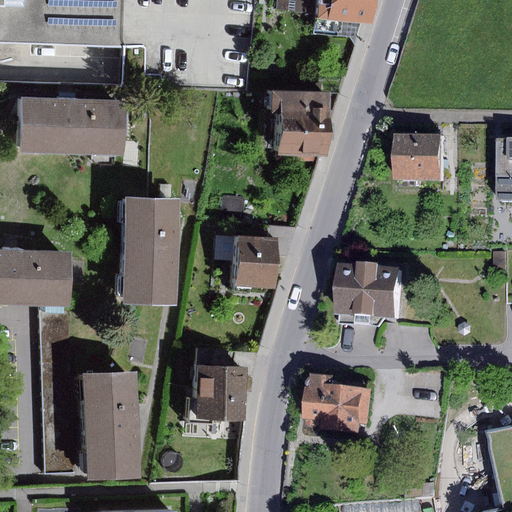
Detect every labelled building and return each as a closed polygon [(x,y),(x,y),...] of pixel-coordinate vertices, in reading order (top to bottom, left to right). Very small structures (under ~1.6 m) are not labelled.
[(0,0),(0,39),(144,46),(142,73),(158,74),(161,76),(160,87),(245,91),(255,0),(0,0)] [(302,11),(302,0),(272,0),(272,8),(302,11)] [(357,17),(359,0),(302,0),(302,11),(357,17)] [(274,150),(315,152),(318,86),(255,83),(254,108),(265,108),(263,150),(274,150)] [(63,95),(8,94),(7,149),(111,151),(112,96),(63,95)] [(438,134),(394,133),(393,178),(438,179),(438,134)] [(511,139),(496,139),(496,201),(511,201),(511,139)] [(315,152),(274,150),(273,160),(310,162),(315,152)] [(222,194),(220,215),(235,217),(237,196),(222,194)] [(166,245),(168,201),(115,199),(111,295),(164,298),(166,245)] [(264,283),(267,234),(226,231),(221,288),(241,290),(242,281),(264,283)] [(0,298),(59,302),(61,253),(7,250),(0,249),(0,298)] [(336,266),(332,314),(338,315),(337,323),(378,326),(385,318),(393,318),(397,270),(375,268),(376,264),(355,262),(355,267),(336,266)] [(56,311),(35,310),(40,473),(63,472),(56,311)] [(464,322),(459,326),(458,333),(464,337),(470,333),(470,326),(464,322)] [(195,347),(194,360),(225,362),(226,348),(195,347)] [(235,373),(236,362),(225,362),(194,360),(185,359),(183,396),(179,396),(177,418),(204,420),(204,412),(233,413),(234,390),(235,373)] [(122,364),(66,366),(70,473),(126,471),(124,418),(123,381),(122,364)] [(248,374),(235,373),(234,390),(247,390),(248,374)] [(301,419),(318,420),(317,430),(358,433),(359,424),(367,425),(371,389),(330,385),(330,376),(310,375),(309,390),(304,390),(301,419)] [(511,511),(511,427),(488,432),(507,509),(489,511),(511,511)] [(343,506),(343,511),(418,511),(418,502),(343,506)]
